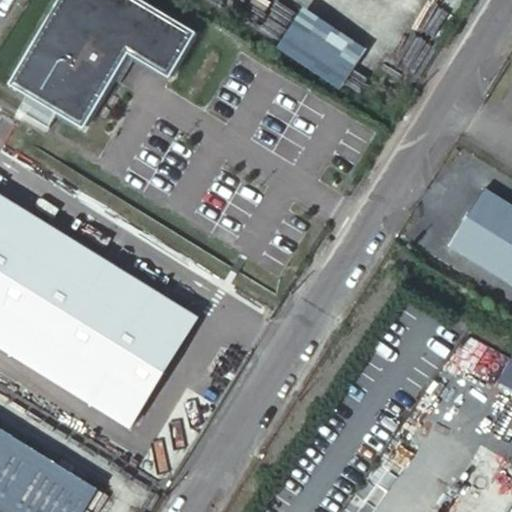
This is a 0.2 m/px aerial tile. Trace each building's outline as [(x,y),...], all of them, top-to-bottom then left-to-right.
[(190,38),(133,0),(53,0),(0,79),(0,80),(17,92),(8,106),(38,126),(47,111),(73,128),(122,55),(161,82),(190,38)] [(274,44),(338,85),(366,44),(301,2),(274,44)] [(511,202),(483,185),(448,240),(511,279),(511,202)] [(0,344),(2,346),(16,355),(129,426),(197,317),(0,194),(0,344)] [(511,279),(448,240),(440,254),(511,298),(511,279)] [(0,356),(11,363),(16,355),(2,346),(0,350),(0,356)] [(511,349),(511,350),(497,377),(511,385),(511,349)] [(74,394),(65,407),(107,433),(115,420),(74,394)] [(0,427),(0,511),(77,511),(93,486),(0,427)]
